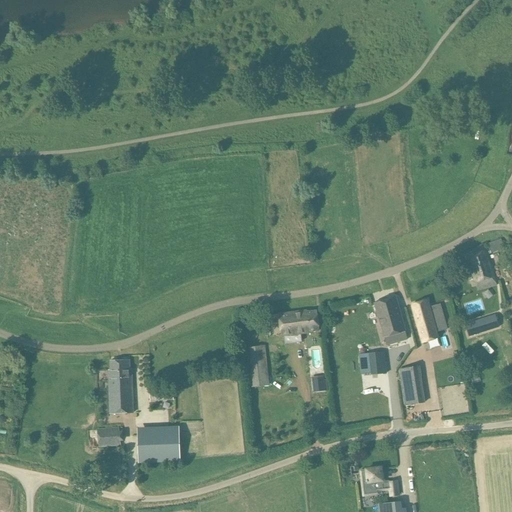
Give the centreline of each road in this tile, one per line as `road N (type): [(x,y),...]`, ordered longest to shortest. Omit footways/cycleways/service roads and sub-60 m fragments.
road 1 (unclassified): [(0,333),(60,349),(114,346),(205,309),(369,278),(480,228)]
road 2 (unclassified): [(30,476),(123,501),(183,498),(331,446),(511,423)]
